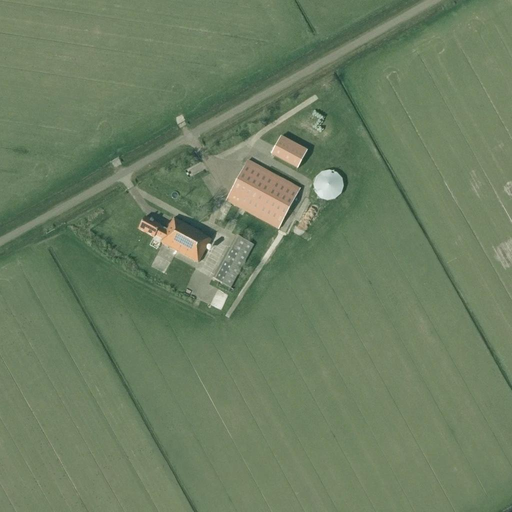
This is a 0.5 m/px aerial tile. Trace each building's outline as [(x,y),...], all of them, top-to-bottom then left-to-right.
[(280,137),(271,155),(297,169),(306,151),(280,137)] [(301,189),(256,165),(248,160),(225,202),(278,230),(301,189)] [(204,161),(187,170),(191,176),(208,168),(204,161)] [(341,194),(343,187),(342,179),(337,174),(329,171),(322,172),(316,178),(313,185),(315,192),(320,198),(327,201),(335,199),(341,194)] [(198,264),(211,241),(202,236),(202,234),(174,219),(166,232),(159,229),(160,226),(145,217),(138,229),(154,238),(155,237),(162,240),(160,243),(198,264)] [(235,235),(229,247),(212,279),(230,288),(253,245),(235,235)]
